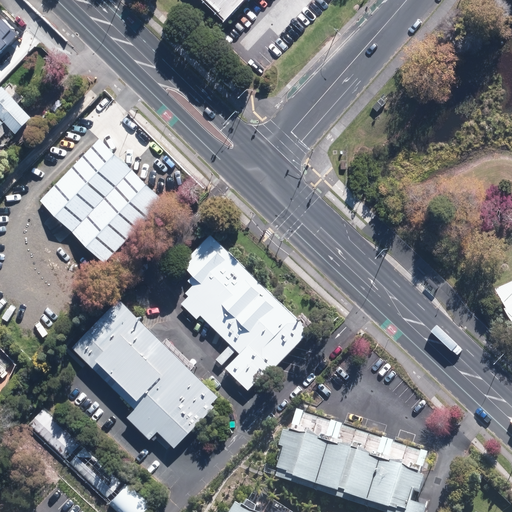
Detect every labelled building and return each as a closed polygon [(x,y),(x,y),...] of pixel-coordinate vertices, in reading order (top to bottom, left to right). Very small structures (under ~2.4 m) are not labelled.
[(195,0),(231,34),(264,0),(195,0)] [(0,49),(15,36),(2,23),(0,24),(0,49)] [(21,89),(15,94),(7,85),(0,92),(0,140),(15,126),(23,134),(39,118),(21,100),(26,95),(21,89)] [(106,134),(43,198),(110,263),(173,200),(106,134)] [(205,314),(244,353),(290,307),(216,234),(188,262),(200,275),(203,278),(191,290),(193,292),(194,294),(186,302),(202,317),(205,314)] [(439,287),(429,279),(427,282),(437,290),(439,287)] [(511,280),(494,289),(511,328),(511,280)] [(193,432),(229,397),(215,382),(125,294),(77,342),(91,356),(142,407),(134,415),(156,436),(159,433),(164,428),(181,444),(193,432)] [(313,330),(290,307),(244,353),(229,367),(253,391),(277,367),(298,346),(313,330)] [(69,460),(84,443),(45,408),(30,424),(69,460)] [(298,436),(284,484),(379,511),(423,511),(434,476),(298,436)] [(111,499),(126,483),(87,447),(72,463),(111,499)] [(131,485),(115,502),(125,511),(150,511),(155,507),(131,485)]
